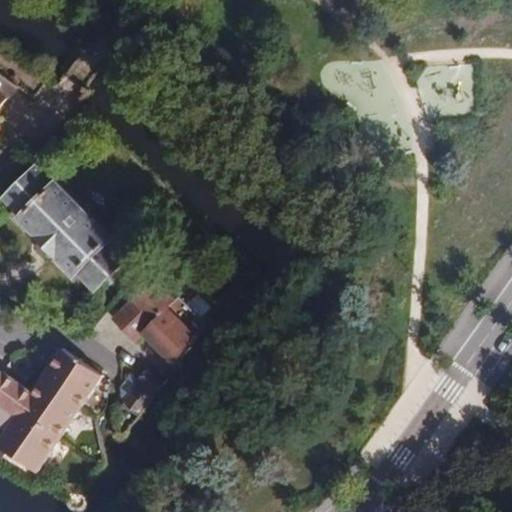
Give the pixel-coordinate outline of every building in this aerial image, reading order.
[(0,108),(19,86),(0,71),(0,154),(3,151),(0,146),(0,108)] [(57,184),(39,167),(7,199),(24,216),(22,218),(77,274),(79,272),(97,290),(129,258),(112,240),(114,238),(58,182),(57,184)] [(144,333),(176,364),(206,323),(191,308),(186,312),(153,278),(133,298),(135,299),(116,319),(137,340),(144,333)] [(0,447),(71,494),(82,496),(120,440),(79,412),(104,375),(65,348),(35,392),(4,371),(0,377),(0,447)] [(141,413),(165,380),(154,373),(131,406),(141,413)]
